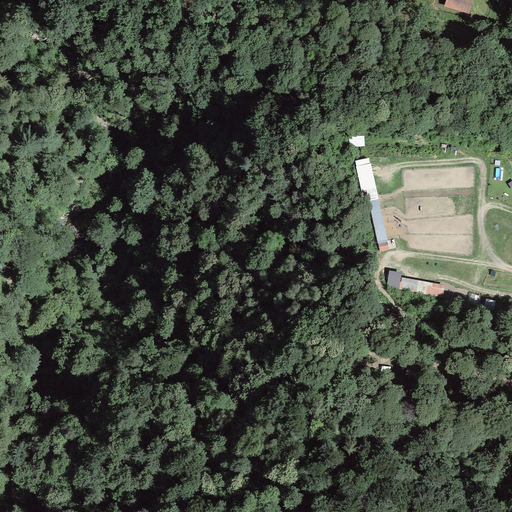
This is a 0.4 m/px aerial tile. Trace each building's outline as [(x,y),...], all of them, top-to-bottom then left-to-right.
[(445,0),(444,7),(468,13),(471,0),(445,0)] [(367,147),(351,148),(351,158),(367,157),(367,147)] [(390,248),(372,171),(357,174),(364,202),(369,201),(380,250),(390,248)] [(507,173),(497,172),(496,185),(506,186),(507,173)] [(385,288),(441,298),(444,285),(400,277),(401,272),(388,270),(385,288)]
